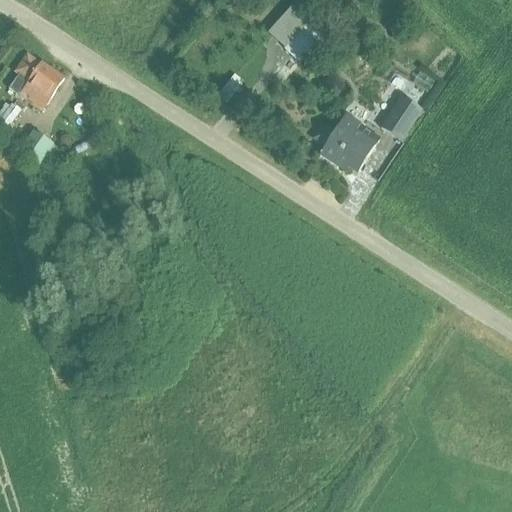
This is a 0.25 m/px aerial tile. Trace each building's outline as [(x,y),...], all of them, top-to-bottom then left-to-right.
[(312,21),(284,51),(299,65),(327,36),(312,21)] [(210,23),(204,30),(208,34),(214,28),(210,23)] [(19,71),(20,77),(11,92),(21,99),(44,114),(64,80),(40,65),(39,66),(29,59),(25,60),(19,71)] [(225,74),(208,96),(221,106),(238,85),(225,74)] [(402,98),(381,130),(403,145),(424,112),(402,98)] [(11,106),(0,120),(0,140),(20,112),(11,106)] [(374,149),(380,140),(359,127),(345,118),(334,134),(328,130),(323,129),(319,131),(316,135),(316,140),(319,144),(325,148),(320,156),(335,166),(338,161),(358,174),(374,149)] [(33,132),(19,152),(40,166),(54,146),(33,132)] [(64,145),(67,144),(68,141),(66,138),(63,137),(61,139),(60,142),(61,144),(64,145)]
